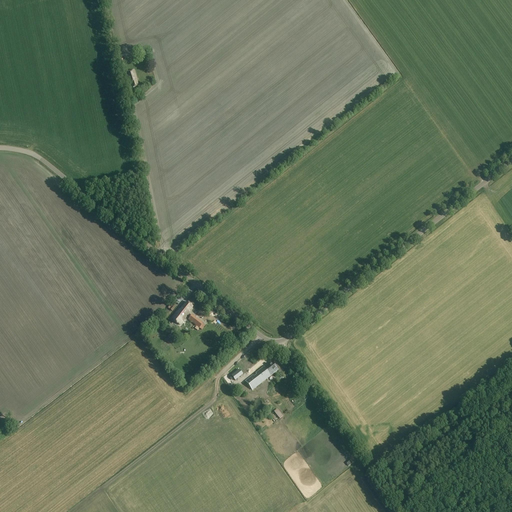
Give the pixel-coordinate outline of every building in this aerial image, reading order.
[(138,86),(134,70),(125,73),(127,81),(128,81),(130,86),(131,85),(132,87),(138,86)] [(188,313),(192,307),(186,302),(179,311),(178,310),(171,319),(179,326),(189,314),(188,313)] [(199,329),(203,324),(192,315),(188,320),(199,329)] [(221,331),(228,336),(231,333),(224,327),(221,331)] [(252,390),(278,370),(272,362),(265,368),(264,366),(255,373),(256,375),(253,377),(252,375),(245,381),(252,390)] [(272,423),(276,420),(269,412),(266,415),(272,423)]
